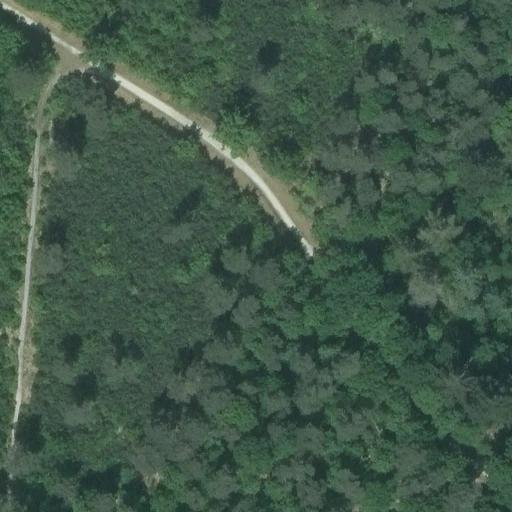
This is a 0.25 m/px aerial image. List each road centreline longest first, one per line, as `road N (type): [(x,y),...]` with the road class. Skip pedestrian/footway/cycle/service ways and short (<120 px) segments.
road 1 (track): [(336,298),(241,167),(100,72)]
road 2 (track): [(511,495),(456,450),(336,298)]
